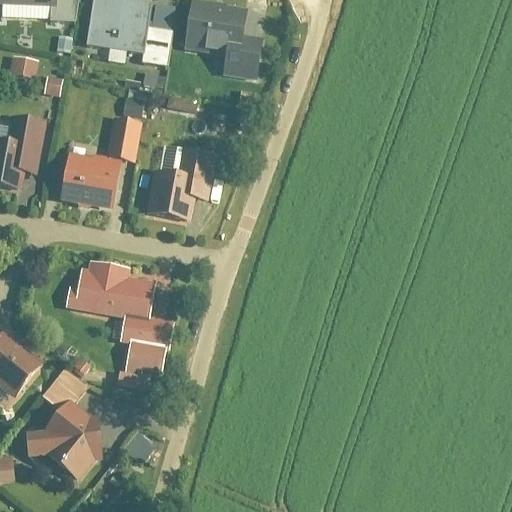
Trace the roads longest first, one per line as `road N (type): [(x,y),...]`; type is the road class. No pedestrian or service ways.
road 1 (unclassified): [(228,265),(323,0)]
road 2 (unclassified): [(161,511),(228,265)]
road 3 (residential): [(228,265),(45,231)]
